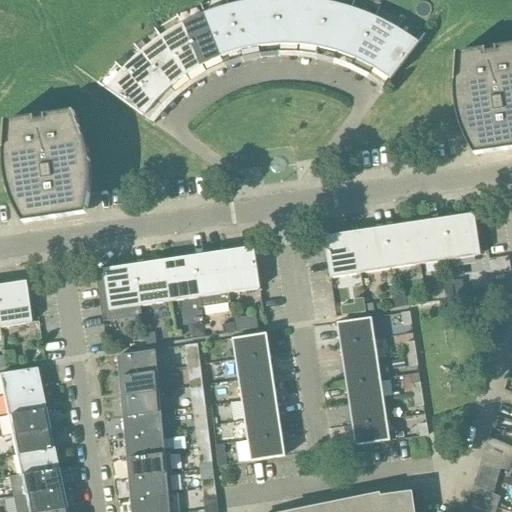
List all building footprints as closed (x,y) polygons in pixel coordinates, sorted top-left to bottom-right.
[(260,47),(280,45),(278,0),(257,0),(253,1),(260,47)] [(300,45),(303,0),(278,0),(280,45),(300,45)] [(319,48),(328,2),(322,1),(316,0),(314,0),(303,0),(300,45),(319,48)] [(260,47),(253,1),(245,2),(239,3),(229,6),(241,51),(260,47)] [(338,53),(352,8),(345,6),(339,5),(328,2),(319,48),(338,53)] [(222,57),(241,51),(229,6),(222,8),(216,10),(205,14),(222,57)] [(338,53),(356,60),(375,17),(371,15),(362,12),(352,8),(338,53)] [(222,57),(205,14),(199,16),(194,18),(188,21),(182,24),(204,65),(222,57)] [(356,60),(374,69),(398,29),(389,24),(384,21),(375,17),(356,60)] [(187,76),(204,65),(182,24),(173,29),(168,33),(161,37),(187,76)] [(374,69),(391,80),(419,43),(410,36),(405,33),(398,29),(374,69)] [(187,76),(161,37),(153,43),(148,46),(141,52),(172,88),(187,76)] [(511,45),(484,50),(457,54),(455,81),(455,90),(455,99),(456,108),(457,112),(459,121),(460,125),(462,129),(465,137),(467,141),(471,149),(475,155),(511,150),(511,45)] [(141,52),(141,53),(135,58),(131,62),(123,70),(158,101),(172,88),(141,52)] [(107,90),(145,117),(158,101),(123,70),(118,75),(115,80),(107,90)] [(74,112),(40,117),(6,122),(4,149),(4,154),(4,163),(5,171),(6,176),(7,184),(8,189),(10,193),(11,197),(14,204),(16,209),(18,213),(20,217),(24,224),(87,214),(89,206),(90,201),(91,193),(91,188),(92,180),(92,175),(91,166),(91,162),(89,153),(88,149),(87,145),(84,137),(74,112)] [(444,219),(450,260),(481,256),(475,214),(444,219)] [(444,219),(415,223),(421,265),(450,260),(444,219)] [(391,269),(421,265),(415,223),(385,227),(391,269)] [(385,227),(355,232),(362,273),(391,269),(385,227)] [(325,236),(331,278),(362,273),(355,232),(325,236)] [(261,289),(254,247),(224,252),(230,293),(261,289)] [(230,293),(224,252),(194,256),(200,298),(202,308),(232,304),(230,293)] [(200,298),(194,256),(164,261),(171,302),(200,298)] [(171,302),(164,261),(135,265),(141,307),(171,302)] [(142,317),(141,307),(135,265),(104,270),(104,273),(96,274),(103,322),(142,317)] [(443,282),(446,299),(453,298),(451,280),(443,282)] [(454,281),(456,297),(464,296),(462,280),(454,281)] [(0,285),(0,327),(30,323),(24,282),(0,285)] [(404,293),(395,294),(398,308),(406,307),(404,293)] [(373,305),(365,306),(366,313),(374,312),(373,305)] [(365,306),(357,307),(358,314),(366,313),(365,306)] [(412,325),(410,313),(402,314),(404,326),(412,325)] [(256,316),(236,319),(237,332),(258,329),(256,316)] [(338,324),(341,345),(375,340),(372,318),(338,324)] [(235,323),(222,324),(223,335),(236,333),(235,323)] [(196,326),(193,331),(194,338),(205,336),(203,325),(196,326)] [(271,355),(267,334),(233,339),(236,360),(271,355)] [(341,345),(344,365),(378,360),(375,340),(341,345)] [(408,355),(416,354),(415,342),(406,344),(408,355)] [(187,355),(199,353),(198,345),(186,346),(187,355)] [(120,378),(158,372),(156,351),(118,357),(120,378)] [(199,353),(187,355),(188,362),(200,361),(199,353)] [(416,354),(408,355),(410,367),(418,366),(416,354)] [(274,375),(271,355),(236,360),(239,381),(274,375)] [(381,380),(378,360),(344,365),(347,385),(381,380)] [(200,361),(188,362),(189,370),(201,369),(200,361)] [(0,383),(2,395),(40,390),(36,369),(0,374),(0,383)] [(201,369),(189,370),(190,379),(202,378),(201,369)] [(120,378),(122,398),(160,393),(158,372),(120,378)] [(239,381),(242,401),(277,396),(274,375),(239,381)] [(384,400),(381,380),(347,385),(350,405),(384,400)] [(414,396),(422,394),(421,383),(413,384),(414,396)] [(2,395),(7,415),(45,410),(40,390),(2,395)] [(192,400),(204,399),(203,390),(191,391),(192,400)] [(122,398),(123,419),(162,413),(160,393),(122,398)] [(422,394),(414,396),(416,407),(424,406),(422,394)] [(242,401),(245,421),(280,416),(277,396),(242,401)] [(204,399),(192,400),(193,408),(205,407),(204,399)] [(387,420),(384,400),(350,405),(353,425),(387,420)] [(205,407),(193,408),(194,416),(206,414),(205,407)] [(220,422),(230,418),(229,413),(223,411),(226,407),(215,408),(220,414),(217,414),(220,422)] [(7,415),(11,435),(49,430),(45,410),(7,415)] [(123,419),(125,439),(163,433),(162,413),(123,419)] [(206,414),(194,416),(195,424),(207,423),(206,414)] [(245,421),(248,441),(283,436),(280,416),(245,421)] [(356,447),(391,442),(387,420),(353,425),(356,447)] [(429,436),(427,424),(419,425),(421,437),(429,436)] [(53,450),(49,430),(11,435),(15,455),(53,450)] [(197,441),(209,439),(208,431),(196,432),(197,441)] [(125,439),(127,459),(165,454),(163,433),(125,439)] [(286,457),(283,436),(248,441),(251,462),(286,457)] [(485,451),(511,459),(511,448),(490,438),(485,451)] [(209,439),(197,441),(198,448),(210,447),(209,439)] [(15,455),(19,475),(57,470),(53,450),(15,455)] [(483,460),(481,465),(501,469),(509,470),(511,460),(511,459),(485,451),(483,460)] [(211,453),(199,454),(200,465),(212,464),(211,453)] [(127,459),(129,480),(167,474),(165,454),(127,459)] [(19,475),(8,477),(12,497),(62,490),(57,470),(19,475)] [(129,480),(131,501),(169,495),(167,474),(129,480)] [(203,489),(215,488),(214,479),(202,480),(203,489)] [(500,498),(493,494),(474,486),(470,499),(497,508),(500,498)] [(215,488),(203,489),(204,498),(216,496),(215,488)] [(62,490),(12,497),(15,511),(52,511),(66,510),(62,490)] [(414,511),(412,493),(380,498),(380,496),(299,511),(414,511)] [(132,511),(179,511),(178,495),(169,496),(169,495),(131,501),(132,511)] [(495,511),(497,508),(470,499),(465,511),(495,511)]
